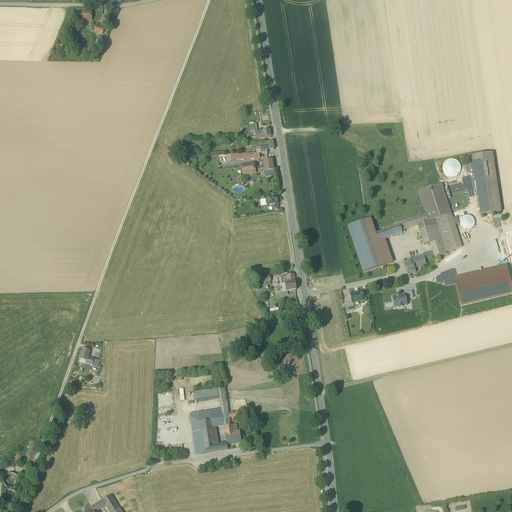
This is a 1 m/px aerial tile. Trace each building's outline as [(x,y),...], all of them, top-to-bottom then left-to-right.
[(82,12),(83,22),(95,21),(94,11),(82,12)] [(97,32),(105,34),(107,29),(99,26),(98,27),(97,32)] [(255,131),(255,134),(258,133),(256,124),(250,125),(251,132),(255,131)] [(266,143),(266,146),(267,151),(274,150),(273,142),(266,143)] [(477,188),(481,216),(501,213),(493,153),(472,156),(477,188)] [(263,162),(264,167),(265,172),(274,171),(272,160),(263,162)] [(452,179),(457,178),(460,174),(461,169),(460,165),(457,161),(452,160),(447,161),(444,165),(443,170),(444,174),(447,178),(452,179)] [(243,172),(244,176),(255,174),(254,164),(242,166),(243,171),(242,171),(242,172),(243,172)] [(426,214),(429,222),(436,219),(441,218),(451,214),(447,203),(446,200),(443,189),(442,185),(419,192),(423,205),(426,214)] [(447,187),(443,189),(446,200),(451,199),(447,187)] [(265,200),(266,207),(267,207),(273,206),(278,205),(277,198),(266,200),(265,200)] [(394,224),(395,228),(400,226),(401,231),(418,226),(429,222),(426,214),(394,224)] [(451,214),(441,218),(451,251),(462,248),(455,226),(453,218),(451,214)] [(471,230),(475,226),(475,221),(472,217),(467,216),(462,218),(460,223),(461,228),(466,231),(471,230)] [(436,219),(438,225),(447,252),(451,251),(441,218),(436,219)] [(429,222),(418,226),(419,231),(438,225),(436,219),(429,222)] [(386,265),(378,242),(375,234),(370,220),(349,227),(364,273),(386,265)] [(448,254),(447,252),(438,225),(419,231),(424,246),(430,244),(433,252),(434,257),(435,259),(448,254)] [(395,228),(375,234),(378,242),(385,240),(389,238),(402,234),(401,231),(400,226),(395,228)] [(392,263),(385,240),(378,242),(386,265),(392,263)] [(424,256),(425,260),(434,257),(433,252),(423,255),(423,256),(424,256)] [(405,264),(408,274),(415,272),(414,269),(422,267),(427,266),(425,260),(424,256),(423,256),(409,261),(410,262),(405,264)] [(507,266),(454,279),(455,285),(508,272),(507,266)] [(511,288),(508,272),(455,285),(461,306),(511,294),(511,288)] [(282,287),(285,286),(285,285),(295,283),(294,275),(279,278),(280,287),(282,287)] [(296,288),(295,283),(285,285),(285,286),(286,292),(288,292),(296,291),(296,288)] [(352,303),(352,304),(353,304),(364,301),(362,292),(350,295),(352,303)] [(412,292),(404,294),(404,295),(405,295),(406,300),(413,298),(412,292)] [(397,297),(392,298),(395,309),(399,308),(399,309),(403,308),(403,307),(407,306),(406,300),(405,295),(404,295),(401,296),(397,297)] [(344,305),(346,312),(354,311),(353,304),(352,304),(352,303),(344,305)] [(87,362),(88,358),(90,351),(82,349),(79,360),(87,362)] [(220,399),(222,409),(228,408),(225,388),(195,393),(197,402),(220,399)] [(229,414),(228,408),(222,409),(189,414),(196,455),(205,454),(201,423),(211,421),(211,428),(216,427),(224,426),(224,427),(230,426),(229,418),(229,414)] [(205,454),(215,452),(214,446),(211,428),(211,421),(201,423),(205,454)] [(230,426),(224,427),(227,443),(227,446),(241,443),(240,432),(238,432),(237,429),(234,430),(234,425),(230,426)] [(4,479),(3,482),(4,485),(6,487),(9,488),(11,489),(14,488),(16,486),(18,483),(18,481),(17,478),(15,476),(13,474),(10,474),(7,475),(5,476),(4,479)] [(2,498),(3,500),(4,502),(7,504),(10,504),(12,504),(14,502),(16,500),(16,497),(15,494),(14,492),(11,491),(9,490),(6,491),(4,493),(2,495),(2,498)] [(121,511),(112,496),(95,505),(98,511),(106,507),(109,511),(121,511)]
